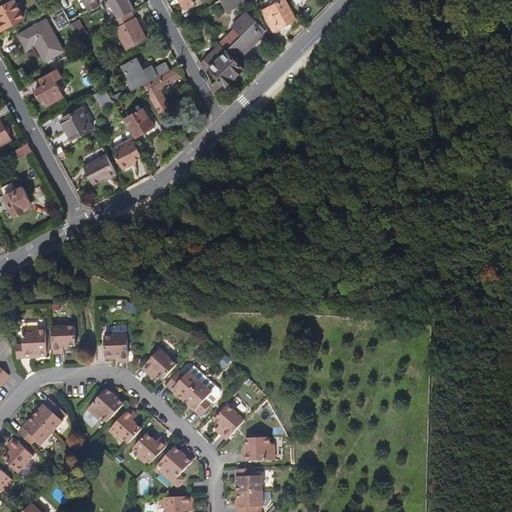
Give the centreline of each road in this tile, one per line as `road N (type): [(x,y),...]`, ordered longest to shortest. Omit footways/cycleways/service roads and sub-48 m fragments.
road 1 (track): [(66,229),(136,297),(511,302)]
road 2 (residential): [(0,415),(48,373),(116,374),(209,454),(217,511)]
road 3 (residential): [(225,128),(348,0)]
road 4 (residential): [(80,221),(160,181),(225,128)]
road 5 (residential): [(0,71),(80,221)]
road 6 (residential): [(225,128),(155,0)]
